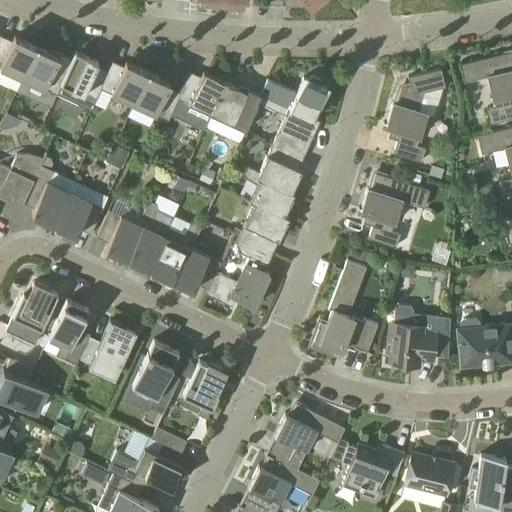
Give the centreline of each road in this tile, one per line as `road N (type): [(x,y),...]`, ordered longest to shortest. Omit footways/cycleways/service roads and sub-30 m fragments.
road 1 (residential): [(372,35),(209,37),(24,0)]
road 2 (residential): [(270,357),(319,229),(372,35)]
road 3 (residential): [(270,357),(41,249),(24,247),(0,269)]
road 4 (residential): [(511,400),(439,407),(383,399),(270,357)]
road 5 (residential): [(197,511),(270,357)]
road 6 (residential): [(511,18),(372,35)]
